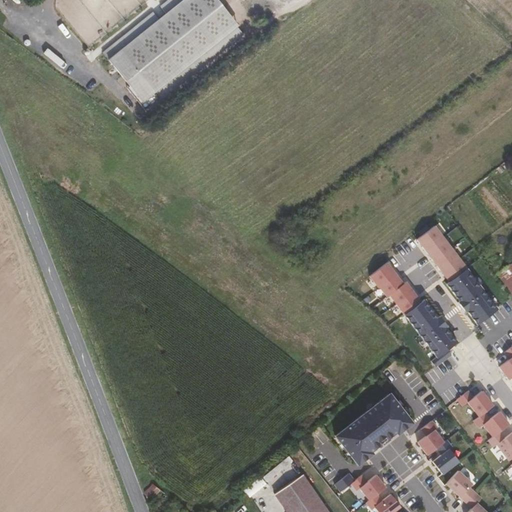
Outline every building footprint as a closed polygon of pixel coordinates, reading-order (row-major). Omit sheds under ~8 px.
[(164,0),(104,49),(143,97),(238,21),(220,0),(164,0)] [(477,325),(497,310),(434,226),(417,240),(449,282),(446,284),(459,302),(458,303),(465,312),(466,310),(477,325)] [(511,260),(493,273),(511,295),(511,260)] [(447,349),(456,342),(445,327),(446,326),(440,317),(438,318),(424,300),(421,302),(405,282),(403,284),(387,263),(369,276),(387,297),(389,295),(437,357),(431,362),(435,367),(451,355),(447,349)] [(499,367),(509,380),(511,377),(511,346),(504,353),(509,360),(499,367)] [(484,413),(493,406),(482,391),(473,398),(468,391),(457,400),(462,407),(468,403),(479,417),(484,413)] [(389,394),(335,436),(357,465),(372,453),(370,451),(395,432),(397,434),(411,422),(389,394)] [(499,432),(509,425),(499,412),(489,419),(484,413),(479,417),(473,421),(479,428),(483,425),(492,437),(499,432)] [(432,422),(421,430),(427,437),(418,443),(428,456),(436,449),(444,443),(435,431),(438,429),(432,422)] [(492,437),(488,440),(493,447),(496,445),(509,461),(511,458),(511,432),(504,439),(499,432),(492,437)] [(447,441),(444,443),(436,449),(441,456),(433,462),(442,475),(459,462),(450,450),(453,448),(447,441)] [(466,503),(475,493),(469,487),(472,484),(458,471),(446,484),(466,503)] [(339,490),(355,482),(350,473),(334,482),(339,490)] [(328,511),(302,475),(275,495),(287,511),(328,511)] [(363,476),(352,484),(357,491),(360,489),(370,501),(377,495),(386,488),(377,476),(368,483),(363,476)] [(152,499),(165,484),(156,477),(147,486),(152,499)] [(475,493),(466,503),(472,508),(468,511),(486,511),(477,504),(482,499),(475,493)] [(377,495),(370,501),(367,503),(372,510),(375,508),(378,511),(394,511),(401,507),(391,495),(383,502),(377,495)]
